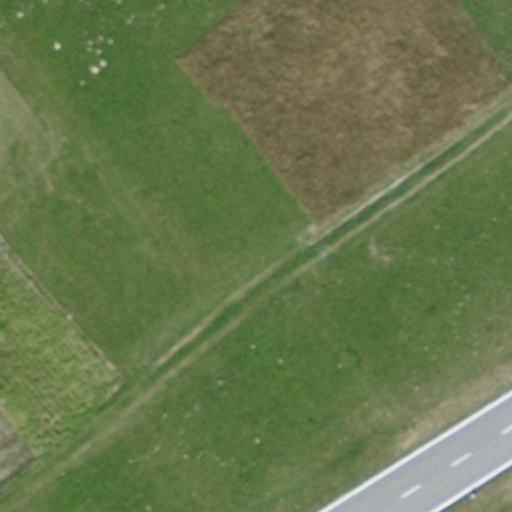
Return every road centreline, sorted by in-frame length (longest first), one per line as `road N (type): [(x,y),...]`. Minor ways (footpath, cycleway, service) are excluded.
road 1 (track): [(0,489),(511,88)]
road 2 (primary): [(511,427),(379,511)]
